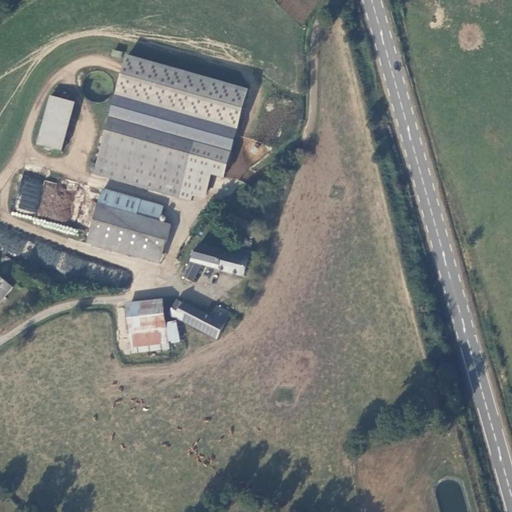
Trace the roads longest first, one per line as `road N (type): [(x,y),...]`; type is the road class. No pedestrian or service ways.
road 1 (secondary): [(511,493),(374,0)]
road 2 (track): [(188,223),(305,141),(323,11),(312,0)]
road 3 (unclassified): [(0,339),(67,304),(217,290)]
